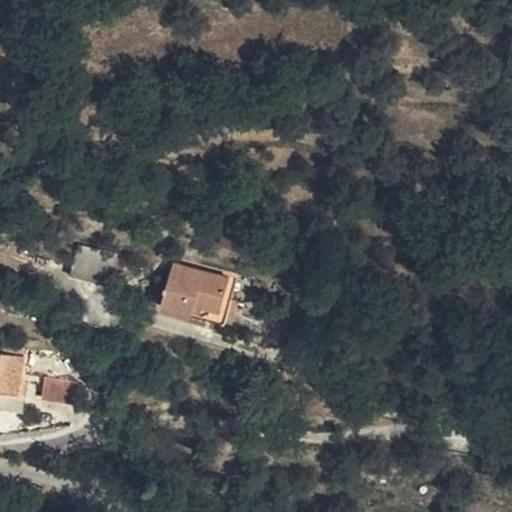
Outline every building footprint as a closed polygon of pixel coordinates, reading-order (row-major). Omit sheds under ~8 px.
[(244,239),(224,231),(221,243),(240,250),(244,239)] [(79,244),(73,274),(113,282),(113,280),(119,253),(79,244)] [(164,304),(226,320),(232,298),(227,296),(230,279),(175,264),(164,304)] [(232,298),(226,320),(234,323),(239,299),(232,298)] [(0,435),(5,435),(14,434),(25,358),(1,354),(1,357),(0,356),(0,435)] [(74,406),(76,401),(83,386),(75,383),(45,378),(42,400),(74,406)]
